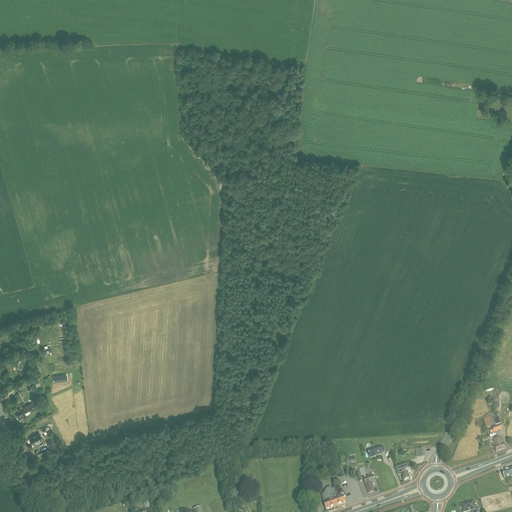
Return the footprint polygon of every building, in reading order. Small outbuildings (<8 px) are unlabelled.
[(28,417),(26,414),(28,413),(35,409),(32,403),(25,407),(23,409),(24,410),(21,411),(22,412),(17,415),(20,421),(28,417)] [(495,424),(492,415),(483,418),(486,428),(495,424)] [(492,427),(493,429),(489,430),(490,433),(494,432),(502,429),(500,424),(492,427)] [(29,438),(32,444),(36,442),(36,443),(43,440),(39,433),(29,438)] [(505,448),(501,437),(492,440),(494,444),(491,445),(493,448),(494,448),(495,452),(505,448)] [(46,442),(49,448),(54,445),(51,439),(46,442)] [(379,446),(367,450),(370,458),(371,458),(377,456),(382,454),(381,453),(385,452),(383,445),(379,447),(379,446)] [(404,481),(409,479),(407,471),(406,472),(404,468),(407,467),(406,463),(395,467),(398,476),(402,475),(404,481)] [(511,472),(511,473),(509,469),(502,471),(505,479),(511,476),(511,477),(511,472)] [(373,475),(363,478),(368,493),(374,491),(371,482),(375,481),(373,475)] [(330,501),(324,503),(326,509),(345,502),(343,498),(345,497),(344,495),(344,496),(342,489),(341,489),(339,486),(331,489),(332,493),(330,494),(332,498),(329,499),(330,501)] [(511,499),(510,493),(502,496),(506,507),(511,505),(511,499)] [(461,504),(462,505),(461,506),(461,507),(461,508),(462,509),(463,511),(471,510),(471,511),(479,511),(478,506),(475,506),(473,501),(461,504)] [(145,509),(140,510),(141,511),(151,511),(153,511),(150,502),(143,503),(145,509)]
